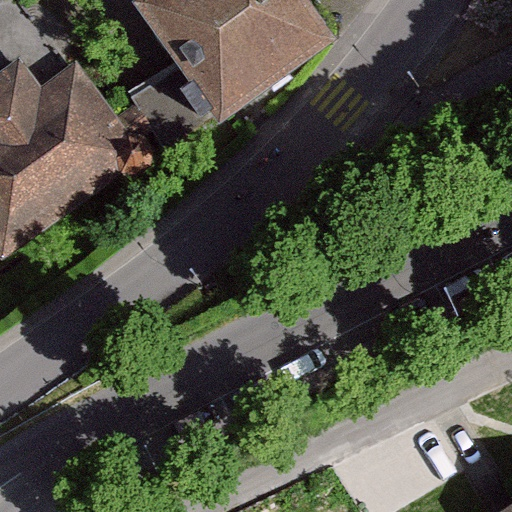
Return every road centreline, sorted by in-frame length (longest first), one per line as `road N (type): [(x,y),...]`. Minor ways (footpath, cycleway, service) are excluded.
road 1 (residential): [(511,212),(40,460),(0,492)]
road 2 (tertiary): [(0,380),(234,222),(287,177),(421,0)]
